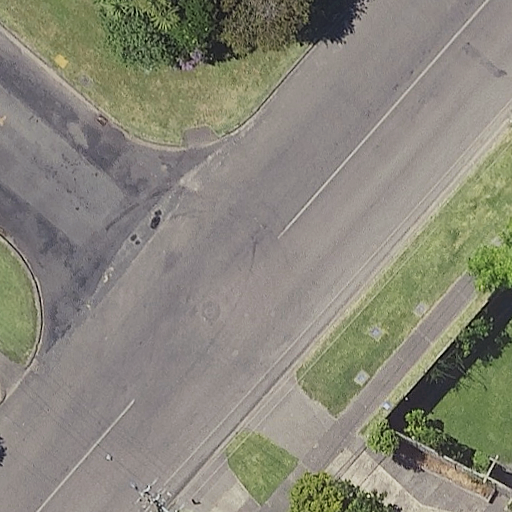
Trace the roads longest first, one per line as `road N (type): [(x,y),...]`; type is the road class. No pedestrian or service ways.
road 1 (residential): [(211,315),(487,0)]
road 2 (residential): [(0,130),(211,315)]
road 3 (residential): [(38,511),(211,315)]
